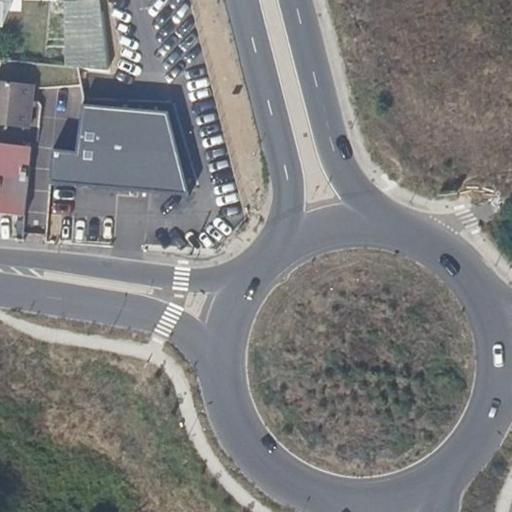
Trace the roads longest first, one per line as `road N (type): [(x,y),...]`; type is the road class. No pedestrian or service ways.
road 1 (secondary): [(252,270),(196,280),(0,257)]
road 2 (primary): [(392,224),(347,173),(296,0)]
road 3 (primary): [(243,0),(289,188),(285,241)]
road 4 (secondary): [(0,288),(146,312),(184,330),(218,366)]
road 5 (primary): [(218,366),(230,417),(258,460),(300,490),(333,500)]
road 6 (primary): [(487,299),(448,251),(392,224)]
